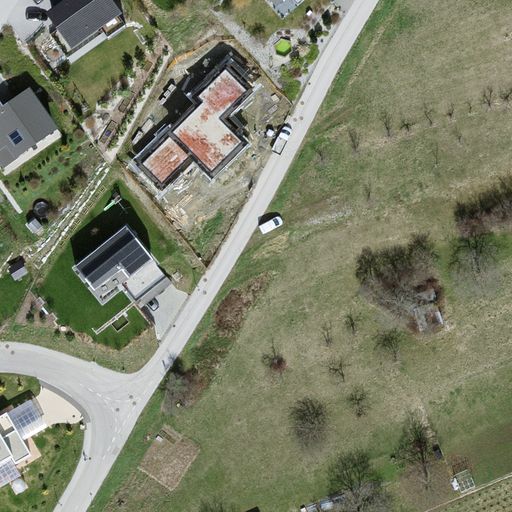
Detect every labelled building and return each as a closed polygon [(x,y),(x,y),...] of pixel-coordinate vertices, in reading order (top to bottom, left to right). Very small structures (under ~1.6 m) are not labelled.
[(110,0),(66,0),(47,14),(71,48),(120,13),(110,0)] [(234,61),(169,120),(213,168),(246,137),(222,111),(253,82),(234,61)] [(0,105),(0,157),(4,164),(55,128),(28,91),(3,109),(0,105)] [(127,228),(77,268),(95,290),(121,269),(130,280),(154,261),(127,228)] [(7,415),(0,418),(0,463),(12,457),(16,463),(29,455),(7,415)]
